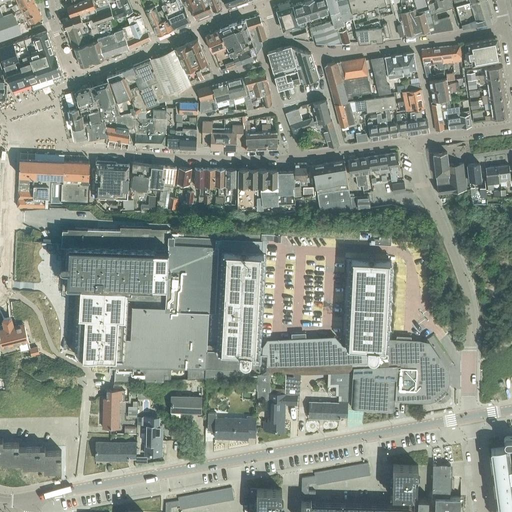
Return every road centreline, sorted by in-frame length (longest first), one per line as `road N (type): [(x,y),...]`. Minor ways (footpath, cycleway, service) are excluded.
road 1 (secondary): [(35,496),(471,417)]
road 2 (residential): [(471,417),(475,299),(424,174),(420,138)]
road 3 (residential): [(71,151),(299,155)]
road 4 (residential): [(263,5),(76,78)]
road 5 (residential): [(315,47),(346,50),(509,25)]
road 6 (residential): [(0,300),(4,154)]
